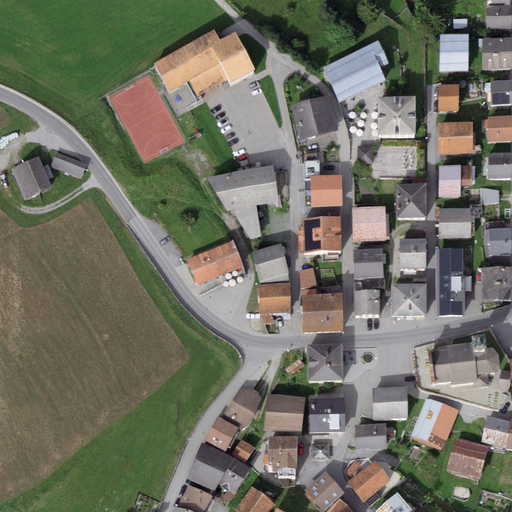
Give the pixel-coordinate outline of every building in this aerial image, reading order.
[(511,10),(486,10),(486,32),(511,32),(511,10)] [(236,42),(220,50),(214,38),(156,68),(170,96),(190,86),(196,98),(225,83),(229,92),(255,79),(236,42)] [(469,40),(441,40),(440,76),(468,76),(469,40)] [(511,45),(482,45),(482,76),(511,75),(511,45)] [(377,47),(324,72),(340,107),(386,87),(380,74),(388,70),(377,47)] [(511,86),(490,86),(490,110),(511,110),(511,86)] [(459,92),(439,91),(438,116),(459,116),(459,92)] [(329,102),(291,111),(300,147),(338,137),(329,102)] [(414,106),(378,106),(378,143),(415,143),(414,106)] [(511,121),(489,122),(488,146),(511,146),(511,121)] [(472,128),(438,128),(438,160),(473,160),(472,128)] [(373,149),(357,149),(357,167),(373,167),(373,149)] [(315,150),(305,151),(306,159),(316,158),(315,150)] [(87,167),(56,154),(51,168),(81,181),(87,167)] [(511,158),(488,158),(488,184),(511,184),(511,158)] [(310,176),(319,176),(319,160),(303,161),(304,176),(310,176)] [(39,161),(12,172),(25,203),(53,192),(48,182),(54,180),(48,167),(42,169),(39,161)] [(273,166),(206,178),(227,211),(233,210),(250,239),(262,237),(256,205),(279,201),(273,166)] [(472,171),(439,171),(439,201),(461,202),(461,193),(472,193),(472,171)] [(319,176),(310,176),(311,206),(342,205),(341,175),(319,176)] [(426,184),(396,184),(397,217),(426,217),(426,184)] [(499,208),(499,194),(486,194),(486,208),(499,208)] [(385,207),(352,208),(354,242),(390,241),(388,214),(386,214),(385,207)] [(470,209),(439,209),(440,238),(471,237),(470,209)] [(321,212),(321,218),(322,252),(341,252),(340,211),(321,212)] [(321,218),(302,219),(302,227),(299,227),(299,251),(303,251),(303,253),(322,252),(321,218)] [(510,228),(484,229),(484,245),(489,244),(489,255),(511,255),(510,228)] [(426,239),(399,239),(400,268),(427,268),(426,239)] [(233,240),(187,258),(197,285),(243,267),(233,240)] [(281,244),(251,252),(259,281),(289,274),(281,244)] [(382,249),(353,250),(354,278),(383,277),(382,249)] [(462,249),(436,249),(437,316),(463,315),(462,249)] [(313,267),(299,270),(301,288),(316,285),(313,267)] [(511,267),(481,267),(481,299),(511,299),(511,267)] [(289,283),(258,284),(259,314),(290,313),(289,283)] [(425,284),(391,284),(391,315),(425,315),(425,284)] [(380,291),(354,291),(355,315),(380,314),(380,291)] [(341,293),(302,294),(303,333),(343,331),(341,293)] [(342,344),(307,345),(308,381),(343,380),(342,344)] [(446,351),(427,353),(431,386),(451,384),(451,388),(473,385),(474,391),(489,389),(488,376),(495,375),(499,367),(498,357),(493,350),(485,351),(484,344),(469,345),(446,348),(446,351)] [(509,371),(501,370),(497,389),(508,391),(510,377),(509,371)] [(372,388),(373,419),(407,417),(406,387),(372,388)] [(251,388),(240,388),(223,416),(242,429),(250,423),(259,403),(259,393),(251,388)] [(304,397),(267,394),(264,431),(302,434),(304,397)] [(344,398),(310,398),(310,432),(345,432),(344,398)] [(411,437),(426,444),(442,405),(426,398),(411,437)] [(458,411),(442,405),(426,444),(442,450),(458,411)] [(239,427),(218,416),(205,440),(225,451),(239,427)] [(505,451),(505,448),(510,420),(487,416),(482,443),(491,444),(490,449),(505,451)] [(355,425),(356,450),(386,448),(385,424),(355,425)] [(298,437),(268,437),(268,461),(278,461),(278,468),(297,468),(298,437)] [(489,446),(455,437),(446,472),(480,480),(489,446)] [(254,448),(242,440),(232,455),(245,463),(254,448)] [(234,458),(202,443),(187,479),(215,490),(218,483),(234,458)] [(329,444),(311,444),(311,461),(330,461),(329,444)] [(250,468),(234,458),(218,483),(234,494),(250,468)] [(391,480),(375,460),(347,482),(363,502),(391,480)] [(344,492),(326,471),(304,491),(322,511),(344,492)] [(189,485),(177,507),(192,511),(203,511),(212,497),(189,485)] [(268,511),(275,504),(252,487),(235,510),(238,511),(268,511)] [(410,511),(413,510),(398,493),(375,511),(410,511)] [(330,510),(332,511),(354,511),(339,499),(330,510)]
